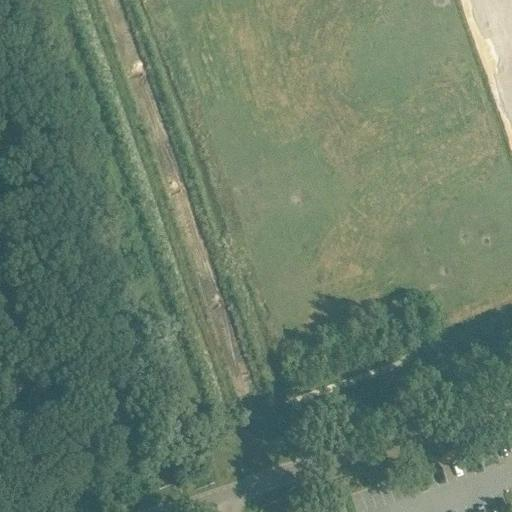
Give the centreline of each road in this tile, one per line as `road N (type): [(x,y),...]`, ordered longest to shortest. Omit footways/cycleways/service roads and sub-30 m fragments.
road 1 (unclassified): [(266,480),(110,0)]
road 2 (unclassified): [(266,480),(511,397)]
